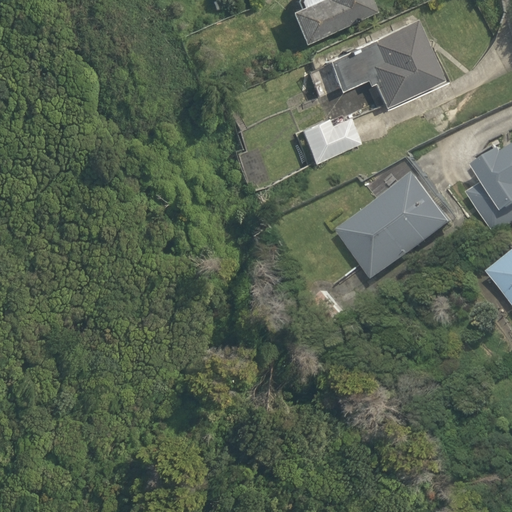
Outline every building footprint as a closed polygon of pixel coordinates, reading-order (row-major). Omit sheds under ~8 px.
[(293,0),(292,2),(295,8),(283,13),(298,46),(373,12),(367,0),(293,0)] [(370,85),(381,109),(441,81),(411,20),(321,62),(336,93),(362,81),(364,87),(370,85)] [(327,126),(324,119),(297,132),(313,165),(358,144),(345,118),(327,126)] [(469,193),(495,234),(511,223),(511,150),(508,153),(506,149),(477,166),(487,182),(469,193)] [(340,230),(375,280),(456,222),(419,174),(340,230)] [(511,256),(491,272),(511,300),(511,256)]
